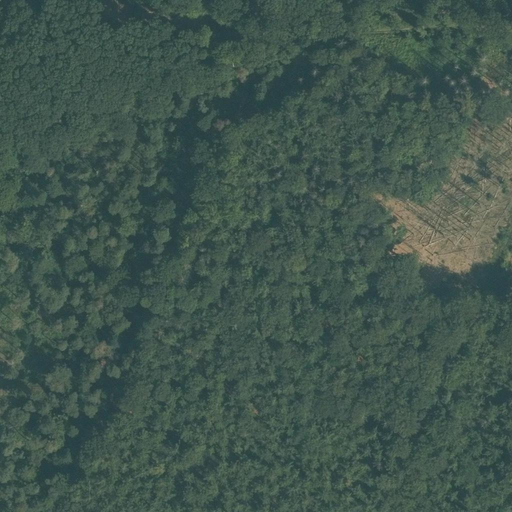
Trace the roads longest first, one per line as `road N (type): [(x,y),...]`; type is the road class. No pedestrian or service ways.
road 1 (track): [(154,293),(253,76),(263,29)]
road 2 (track): [(263,29),(0,139)]
road 3 (track): [(59,511),(154,293)]
